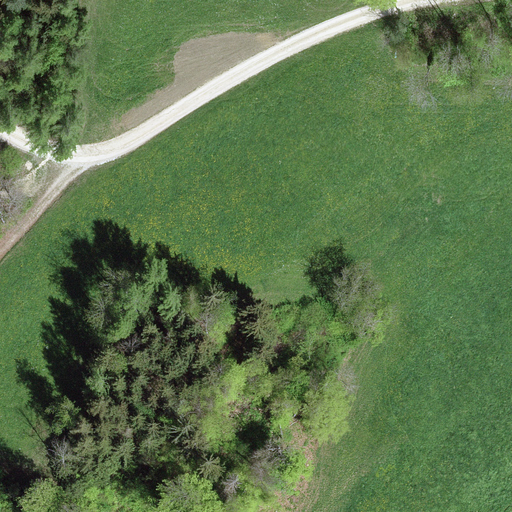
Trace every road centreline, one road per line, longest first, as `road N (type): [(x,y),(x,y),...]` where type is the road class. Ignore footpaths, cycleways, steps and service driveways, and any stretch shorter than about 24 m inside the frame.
road 1 (track): [(415,0),(245,65),(80,158)]
road 2 (track): [(80,158),(0,251)]
